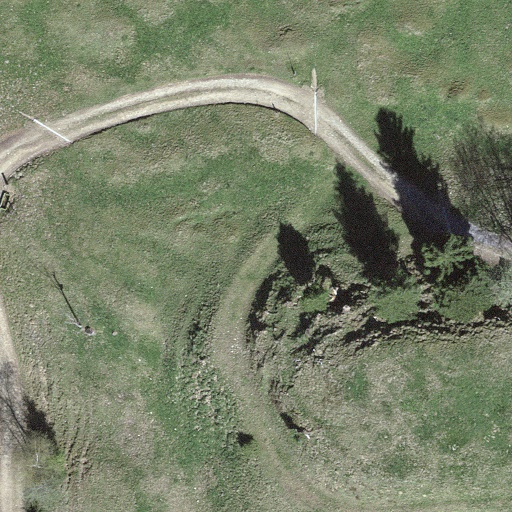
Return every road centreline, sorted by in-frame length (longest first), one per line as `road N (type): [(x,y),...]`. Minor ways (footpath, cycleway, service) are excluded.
road 1 (track): [(389,195),(324,217),(245,295),(239,374),(295,473),(352,506),(511,498)]
road 2 (track): [(511,257),(434,236),(331,141),(253,97),(133,108),(0,168)]
